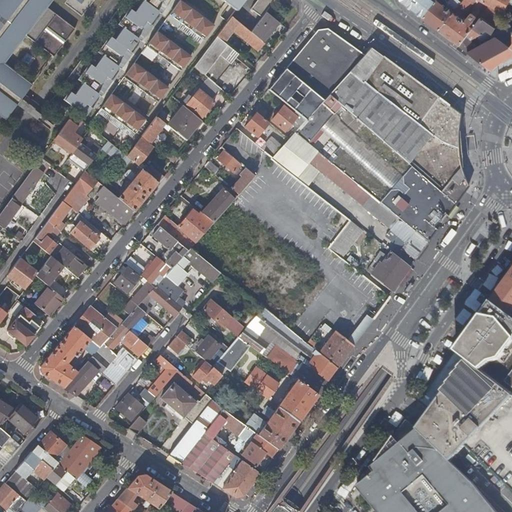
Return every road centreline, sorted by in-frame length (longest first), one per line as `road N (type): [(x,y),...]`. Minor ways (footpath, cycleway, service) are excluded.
road 1 (residential): [(17,377),(325,0)]
road 2 (primary): [(499,180),(255,511)]
road 3 (primary): [(511,189),(275,511)]
road 4 (primary): [(292,511),(511,204)]
road 5 (primary): [(330,490),(511,232)]
road 6 (primary): [(326,0),(493,125)]
road 7 (primary): [(511,99),(379,3)]
road 8 (residential): [(179,322),(93,423)]
